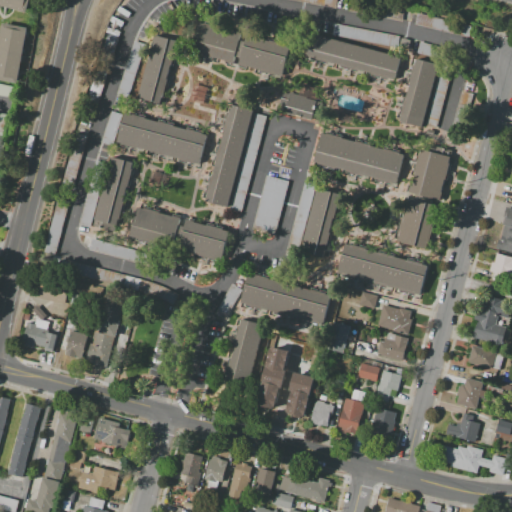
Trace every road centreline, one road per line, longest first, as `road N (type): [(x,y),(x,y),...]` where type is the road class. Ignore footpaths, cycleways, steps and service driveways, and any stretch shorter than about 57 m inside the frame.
road 1 (tertiary): [(511,495),(459,493),(0,365)]
road 2 (residential): [(402,477),(505,96),(506,61)]
road 3 (primary): [(0,320),(71,22)]
